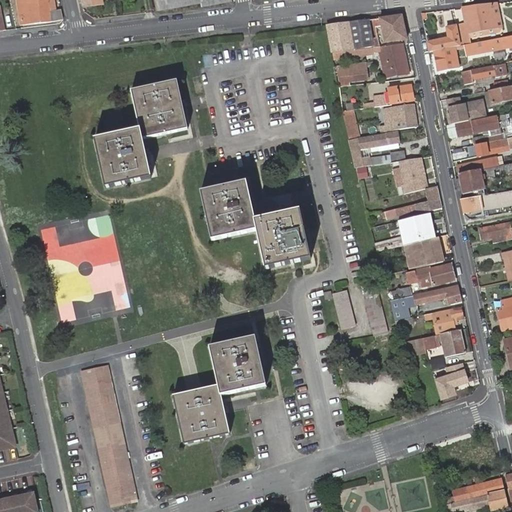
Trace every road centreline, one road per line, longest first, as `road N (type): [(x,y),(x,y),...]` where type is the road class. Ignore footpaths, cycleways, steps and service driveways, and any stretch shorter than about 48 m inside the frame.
road 1 (residential): [(496,408),(412,0)]
road 2 (residential): [(334,461),(300,297),(308,284),(341,275),(307,129)]
road 3 (residential): [(307,129),(289,58),(209,76),(226,148),(265,139)]
road 4 (residential): [(334,461),(496,408)]
road 5 (residential): [(244,17),(77,38)]
road 6 (residential): [(392,0),(244,17)]
road 7 (residential): [(18,315),(51,460)]
